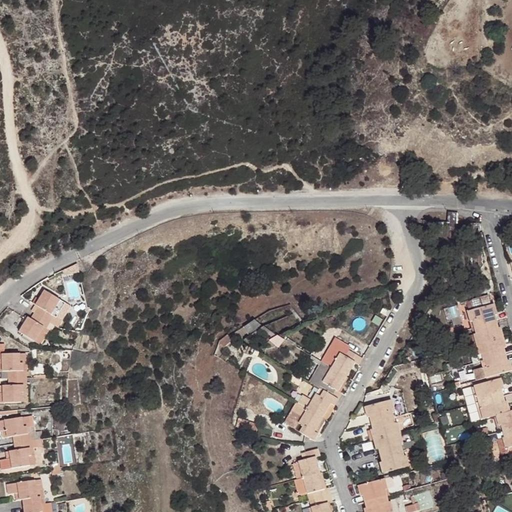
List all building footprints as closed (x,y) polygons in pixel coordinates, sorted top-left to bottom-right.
[(58,319),(55,317),(50,314),(58,301),(42,290),(38,299),(34,305),(36,307),(29,319),(25,318),(17,332),(21,334),(20,336),(30,342),(31,341),(33,342),(41,327),(43,329),(45,326),(49,321),(54,325),(58,319)] [(470,312),(467,313),(469,324),(472,323),(475,335),(472,336),(478,356),(481,356),(484,368),(469,373),(471,382),(511,371),(509,361),(507,362),(504,349),(506,348),(500,329),(498,329),(494,316),(497,316),(493,306),(491,307),(488,296),(468,301),(470,312)] [(50,314),(55,317),(64,304),(58,301),(50,314)] [(255,319),(244,326),(248,333),(260,326),(255,319)] [(48,329),(45,326),(43,329),(41,327),(33,342),(38,345),(48,329)] [(226,335),(217,342),(221,347),(229,341),(226,335)] [(335,336),(328,348),(344,356),(347,350),(350,345),(335,336)] [(0,373),(0,378),(7,379),(7,387),(1,387),(1,388),(1,395),(0,395),(0,404),(26,403),(26,394),(22,394),(23,387),(26,387),(25,372),(21,372),(22,365),(25,365),(25,355),(1,355),(0,344),(0,343),(0,373)] [(302,396),(293,411),(302,416),(298,423),(302,426),(300,431),(314,440),(317,434),(314,432),(331,403),(334,405),(342,392),(339,391),(355,361),(359,363),(362,357),(347,350),(344,356),(328,348),(310,381),(323,389),(319,397),(314,395),(311,401),(302,396)] [(476,397),(478,396),(482,409),(479,410),(482,420),(495,416),(498,427),(500,426),(504,439),(497,441),(502,460),(511,457),(511,411),(509,412),(507,402),(504,403),(500,390),(503,389),(500,380),(473,387),(476,397)] [(476,397),(473,387),(464,390),(473,423),(482,420),(479,410),(482,409),(478,396),(476,397)] [(403,457),(402,449),(400,444),(402,443),(397,423),(395,424),(391,411),(394,410),(391,400),(363,408),(366,418),(368,417),(372,430),(369,431),(374,451),(377,450),(381,462),(378,464),(381,474),(408,466),(406,456),(403,457)] [(302,416),(293,411),(285,424),(300,431),(302,426),(298,423),(302,416)] [(0,461),(0,471),(35,466),(32,456),(30,456),(29,449),(32,449),(29,435),(25,435),(25,428),(28,427),(27,418),(0,422),(0,432),(4,432),(5,438),(11,438),(13,452),(7,453),(8,460),(0,461)] [(429,461),(443,460),(440,430),(426,432),(429,461)] [(75,463),(74,433),(57,433),(58,464),(75,463)] [(400,444),(402,449),(419,442),(417,436),(402,443),(400,444)] [(309,508),(310,511),(329,511),(327,503),(331,503),(327,488),(324,490),(315,458),(319,457),(317,450),(300,455),(302,461),(297,463),(297,464),(291,465),(300,497),(311,494),(314,507),(309,508)] [(388,490),(385,479),(357,487),(360,497),(362,496),(366,509),(363,510),(363,511),(393,511),(391,502),(388,503),(384,490),(388,490)] [(388,491),(403,489),(402,479),(387,480),(388,491)] [(5,486),(6,495),(17,494),(18,501),(21,501),(22,511),(41,511),(41,505),(39,491),(42,491),(40,481),(5,486)] [(413,496),(416,502),(407,506),(409,511),(413,511),(435,504),(430,490),(413,496)]
